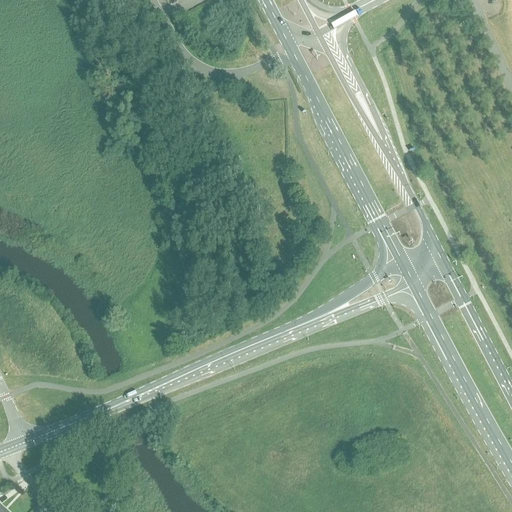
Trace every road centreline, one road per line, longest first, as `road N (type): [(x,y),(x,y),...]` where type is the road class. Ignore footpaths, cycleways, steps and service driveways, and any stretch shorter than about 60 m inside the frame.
road 1 (secondary): [(22,443),(331,313)]
road 2 (primary): [(296,60),(402,264)]
road 3 (primary): [(411,283),(511,463)]
road 4 (unclassified): [(156,0),(202,69),(240,73),(277,57),(296,60)]
road 5 (primary): [(511,394),(441,259)]
road 6 (secondary): [(385,145),(346,61),(345,20)]
road 7 (primary): [(385,145),(318,36)]
road 8 (primary): [(441,259),(385,145)]
